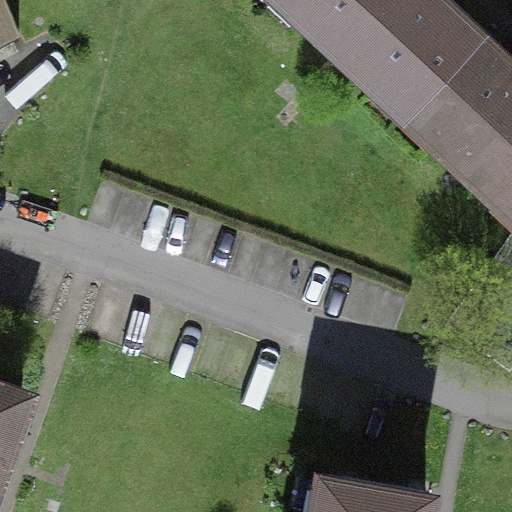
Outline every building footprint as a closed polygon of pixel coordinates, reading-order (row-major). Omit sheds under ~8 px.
[(0,0),(0,46),(26,32),(7,0),(0,0)] [(283,0),(395,101),(478,9),(467,0),(283,0)] [(511,40),(478,9),(395,101),(511,206),(511,40)] [(511,241),(460,309),(511,350),(511,241)] [(0,511),(4,511),(46,394),(0,378),(0,511)] [(314,511),(424,511),(428,490),(322,471),(314,511)]
